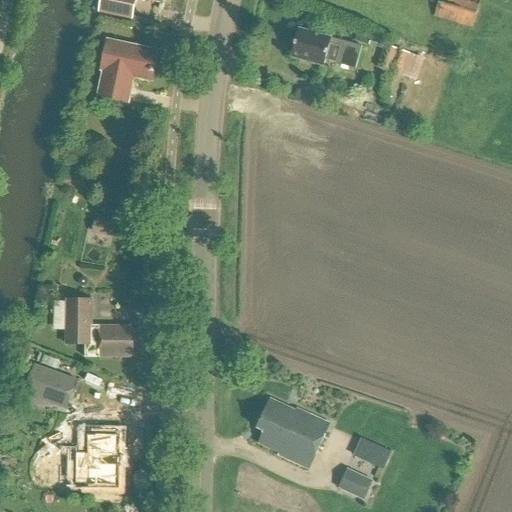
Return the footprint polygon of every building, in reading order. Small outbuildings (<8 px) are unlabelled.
[(104,0),(102,13),(135,20),(138,0),(144,0),(166,4),(166,1),(168,0),(104,0)] [(480,0),(439,0),(435,19),(474,29),(482,0),(480,0)] [(298,30),(291,57),(323,66),(325,61),(337,64),(342,47),(329,43),(331,39),(298,30)] [(103,73),(105,73),(100,98),(129,104),(134,79),(153,82),(159,53),(109,43),(103,73)] [(385,45),(377,68),(401,77),(410,54),(385,45)] [(89,180),(68,170),(62,182),(84,191),(89,180)] [(91,233),(114,240),(119,223),(96,216),(91,233)] [(94,328),(95,300),(67,300),(66,347),(88,347),(88,358),(134,358),(133,328),(94,328)] [(77,381),(36,366),(27,389),(69,404),(77,381)] [(257,445),(279,455),(277,457),(309,472),(330,427),(296,412),(296,413),(269,401),(255,430),(262,433),(257,445)] [(95,486),(116,487),(118,466),(120,466),(120,457),(118,457),(118,442),(84,441),(83,452),(70,451),(68,481),(95,481),(95,486)] [(389,452),(365,441),(358,458),(381,468),(389,452)] [(374,481),(349,469),(340,488),(365,500),(374,481)]
